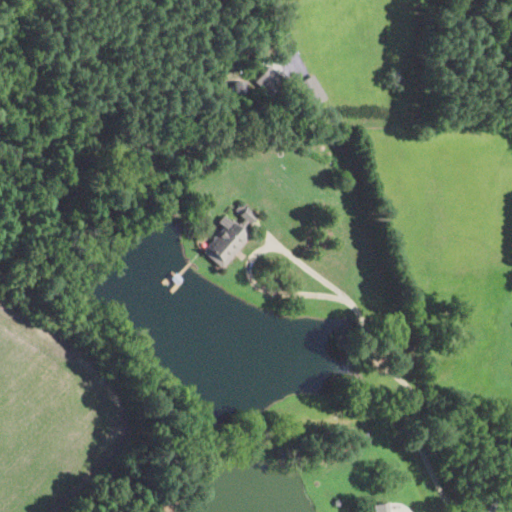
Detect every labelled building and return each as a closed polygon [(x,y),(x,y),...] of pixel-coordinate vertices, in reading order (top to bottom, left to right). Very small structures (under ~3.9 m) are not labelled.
[(286,82),(271,98),(254,82),(268,66),(286,82)] [(326,98),(308,109),(294,86),(297,84),(312,75),(326,98)] [(247,94),(236,95),(234,81),(246,80),(247,94)] [(269,104),(268,121),(259,120),(260,103),(269,104)] [(221,142),(206,143),(206,135),(221,135),(221,142)] [(239,204),(245,209),(247,206),(258,216),(250,225),(247,223),(243,227),(251,234),(221,269),(201,252),(212,239),(211,238),(222,227),(217,222),(223,215),(229,221),(231,219),(238,224),(239,223),(240,224),(244,220),(239,215),(239,214),(234,210),(239,204)] [(388,505),(389,511),(371,511),(370,505),(388,503),(388,505)]
